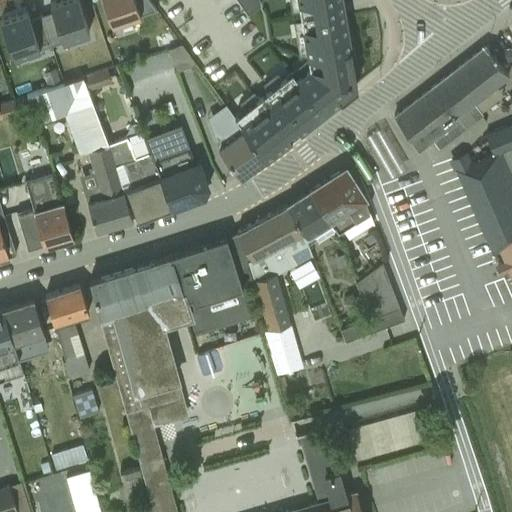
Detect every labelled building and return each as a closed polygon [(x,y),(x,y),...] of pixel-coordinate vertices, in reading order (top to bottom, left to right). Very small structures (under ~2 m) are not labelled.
[(52,11),(40,15),(51,45),(89,32),(78,0),(58,0),(49,3),(52,11)] [(171,0),(125,0),(130,23),(174,13),(171,0)] [(290,72),(235,116),(266,154),(355,84),(340,0),(298,0),(309,67),(295,79),(290,72)] [(26,11),(0,19),(0,20),(13,58),(51,45),(40,15),(29,19),(26,11)] [(413,150),(506,74),(484,45),(387,119),(413,150)] [(148,92),(157,91),(155,67),(145,68),(148,92)] [(35,119),(34,105),(23,106),(23,103),(0,103),(0,109),(1,121),(35,119)] [(227,177),(261,158),(245,129),(211,148),(227,177)] [(511,193),(492,150),(455,167),(506,279),(511,276),(511,193)] [(96,160),(82,162),(87,192),(101,189),(96,160)] [(149,178),(160,211),(203,194),(191,160),(149,178)] [(338,234),(368,209),(344,168),(310,190),(333,228),(338,234)] [(149,178),(116,191),(126,222),(160,211),(149,178)] [(333,228),(310,190),(285,205),(308,242),(333,228)] [(90,233),(126,222),(116,191),(80,202),(90,233)] [(34,245),(68,236),(58,201),(24,211),(34,245)] [(277,275),(311,256),(308,242),(285,205),(236,231),(250,256),(247,258),(253,279),(277,275)] [(192,333),(251,315),(229,245),(174,262),(172,255),(169,256),(187,317),(192,333)] [(88,281),(99,312),(153,511),(362,511),(356,489),(341,493),(324,430),(293,439),(311,502),(276,511),(175,511),(153,424),(187,415),(164,324),(187,317),(169,256),(88,281)] [(335,286),(327,290),(336,305),(344,301),(335,286)] [(49,326),(82,314),(72,287),(39,299),(49,326)] [(0,327),(4,342),(37,332),(27,299),(0,307),(0,327)] [(231,347),(213,354),(223,378),(240,372),(231,347)] [(37,401),(41,414),(51,410),(38,373),(28,376),(32,387),(21,391),(26,405),(37,401)] [(102,415),(122,408),(115,385),(95,392),(102,415)] [(107,443),(74,447),(76,467),(109,463),(107,443)] [(91,472),(97,511),(122,511),(114,468),(91,472)] [(0,498),(0,511),(47,511),(40,487),(0,498)]
